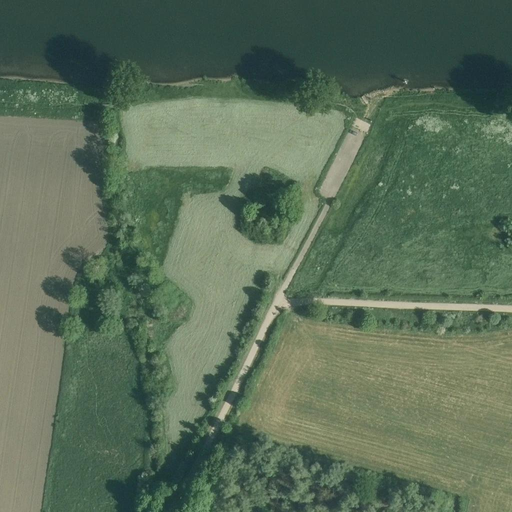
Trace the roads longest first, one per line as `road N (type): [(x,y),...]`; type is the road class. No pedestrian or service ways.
road 1 (unclassified): [(170,511),(329,202)]
road 2 (track): [(511,309),(276,302)]
